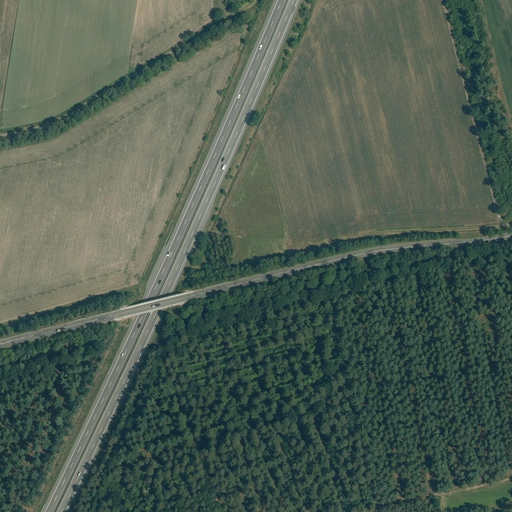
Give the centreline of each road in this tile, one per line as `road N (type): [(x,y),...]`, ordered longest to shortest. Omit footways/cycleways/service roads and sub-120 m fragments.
road 1 (motorway): [(282,0),(49,511)]
road 2 (motorway): [(61,511),(293,0)]
road 3 (tertiary): [(511,235),(361,254),(0,345)]
road 4 (track): [(0,136),(54,123),(254,0)]
road 5 (track): [(375,511),(511,477)]
road 6 (track): [(511,223),(380,235)]
